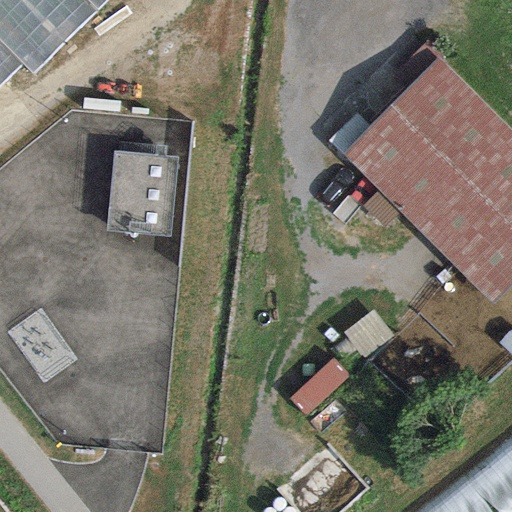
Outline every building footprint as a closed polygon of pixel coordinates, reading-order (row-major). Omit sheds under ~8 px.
[(0,0),(0,50),(25,75),(34,87),(87,36),(51,0),(0,0)] [(51,0),(87,36),(128,0),(51,0)] [(511,115),(434,38),(335,137),(492,293),(511,272),(511,115)] [(0,99),(25,75),(0,50),(0,99)] [(511,511),(511,451),(434,511),(511,511)]
